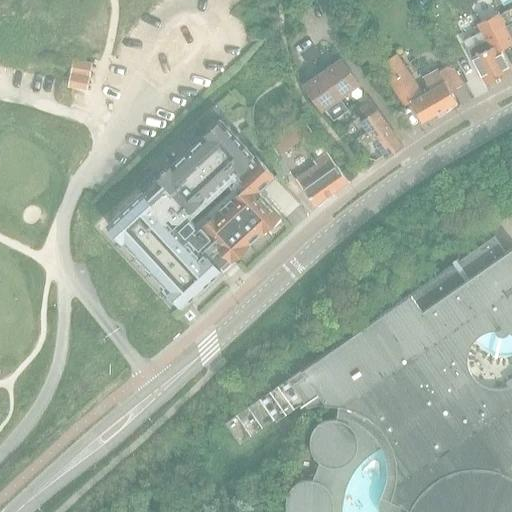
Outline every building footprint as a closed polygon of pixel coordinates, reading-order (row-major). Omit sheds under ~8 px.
[(511,7),(499,14),(504,25),(511,21),(511,7)] [(488,27),(463,40),(467,47),(471,56),(485,84),(510,71),(499,48),(511,42),(499,16),(486,23),(488,27)] [(314,47),(301,56),(306,64),(320,55),(314,47)] [(403,104),(410,101),(422,121),(456,100),(450,89),(463,82),(452,62),(438,69),(437,68),(422,76),(430,88),(422,93),(396,52),(377,63),(403,104)] [(340,57),(322,70),(340,96),(358,82),(340,57)] [(67,85),(87,89),(91,62),(72,59),(67,85)] [(340,96),(322,70),(303,83),(321,109),(340,96)] [(360,119),(373,137),(389,125),(370,98),(359,106),(366,115),(360,119)] [(278,153),(310,130),(300,116),(268,139),(278,153)] [(385,154),(401,142),(389,125),(373,137),(385,154)] [(112,228),(183,309),(220,277),(217,274),(228,264),(230,268),(281,224),(243,180),(259,166),(226,128),(159,187),(164,192),(149,205),(144,200),(112,228)] [(315,203),(347,180),(325,150),(313,159),(315,163),(286,184),(299,200),(308,194),(315,203)] [(511,511),(511,245),(504,251),(493,234),(287,378),(259,397),(224,421),(238,442),(273,418),(275,420),(303,401),(307,407),(311,405),(315,404),(319,404),(324,403),(328,403),(333,403),(337,404),(335,417),(333,417),(330,417),(327,418),(325,419),(322,420),(320,421),(317,423),(315,425),(314,427),(312,429),(311,432),(310,434),(309,437),(309,439),(309,442),(309,445),(309,448),(310,450),(311,453),(313,455),(314,457),(316,459),(318,461),(312,479),(309,478),(306,478),(303,479),(301,480),(298,481),(296,482),(294,484),(291,485),(290,488),(288,490),(287,492),(286,495),(285,497),(284,500),(284,503),(285,506),(285,508),(286,511),(342,511),(342,508),(342,500),(343,493),(345,486),(348,479),(352,471),(356,465),(361,460),(368,453),(375,448),(381,444),(383,449),(385,456),(386,463),(386,470),(386,476),(384,482),(382,488),(380,494),(378,499),(378,504),(378,508),(379,511),(378,511),(511,511)]
